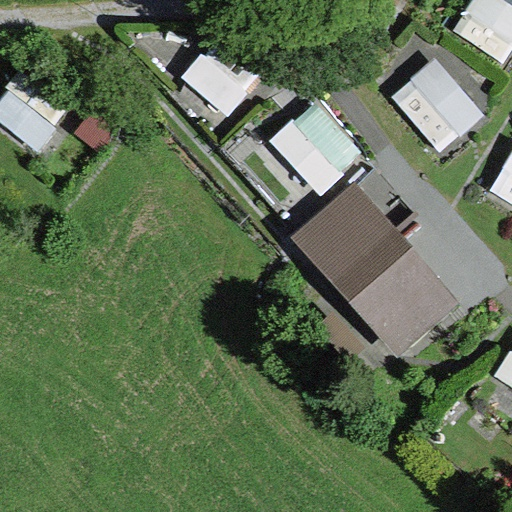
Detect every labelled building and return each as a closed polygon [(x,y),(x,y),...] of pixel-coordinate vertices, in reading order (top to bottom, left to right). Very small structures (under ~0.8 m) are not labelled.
[(511,3),(507,0),(475,0),(457,28),(508,62),(511,56),(511,3)] [(188,74),(231,112),(266,74),(224,35),(188,74)] [(440,54),(395,92),(445,149),(490,111),(440,54)] [(0,125),(45,151),(72,102),(20,73),(0,109),(0,125)] [(328,191),(370,146),(317,97),(275,142),(328,191)] [(511,154),(493,189),(511,199),(511,154)] [(463,302),(359,184),(301,235),(312,247),(307,252),(400,358),(463,302)] [(511,353),(501,370),(511,378),(511,353)]
